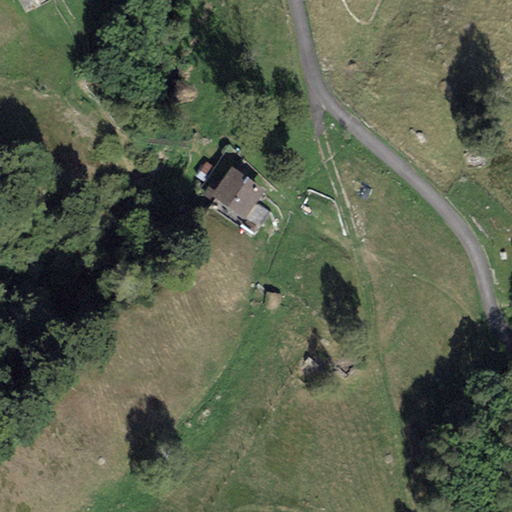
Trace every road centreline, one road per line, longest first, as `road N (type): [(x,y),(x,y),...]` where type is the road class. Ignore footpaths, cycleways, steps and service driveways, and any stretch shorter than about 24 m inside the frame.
road 1 (track): [(315,81),(415,511)]
road 2 (track): [(492,324),(475,253),(458,224),(325,102),(294,0)]
